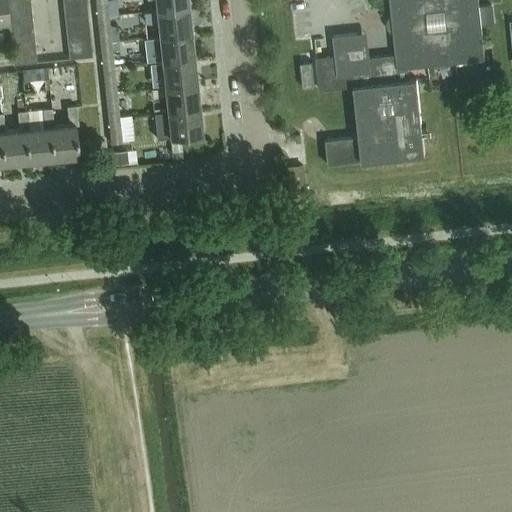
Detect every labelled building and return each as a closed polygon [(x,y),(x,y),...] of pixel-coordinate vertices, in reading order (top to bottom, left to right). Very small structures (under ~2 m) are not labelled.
[(0,0),(0,22),(8,22),(7,11),(6,0),(0,0)] [(7,11),(30,9),(29,0),(8,0),(6,0),(7,11)] [(93,0),(96,18),(108,17),(106,0),(105,0),(93,0)] [(113,0),(107,0),(106,0),(108,17),(113,16),(115,16),(113,0)] [(154,0),(156,12),(188,8),(187,0),(154,0)] [(399,81),(412,80),(410,67),(486,59),(483,25),(497,23),(494,3),(481,4),(480,0),(390,0),(396,54),(399,81)] [(87,14),(86,3),(63,5),(64,16),(87,14)] [(159,37),(191,33),(188,8),(156,12),(159,37)] [(8,22),(31,19),(30,9),(7,11),(8,22)] [(88,24),(87,14),(64,16),(65,27),(88,24)] [(98,43),(110,42),(109,25),(108,17),(96,18),(98,43)] [(10,32),(32,30),(31,19),(8,22),(10,32)] [(89,35),(88,24),(65,27),(66,38),(89,35)] [(116,27),(109,25),(110,42),(118,41),(116,27)] [(32,30),(10,32),(11,43),(34,41),(32,30)] [(161,62),(194,58),(191,33),(159,37),(161,62)] [(336,56),(316,58),(320,91),(355,87),(360,136),(363,160),(363,161),(427,154),(419,79),(412,80),(399,81),(396,54),(360,58),(357,34),(333,36),(336,56)] [(91,46),(89,35),(66,38),(68,48),(91,46)] [(34,41),(11,43),(12,54),(35,52),(34,41)] [(101,69),(113,67),(110,42),(98,43),(101,69)] [(92,56),(91,46),(68,48),(69,59),(92,56)] [(35,52),(12,54),(13,65),(36,62),(35,52)] [(0,55),(0,66),(12,65),(11,54),(0,55)] [(164,87),(196,84),(194,58),(161,62),(164,87)] [(104,94),(116,92),(113,67),(101,69),(104,94)] [(167,112),(199,108),(196,84),(164,87),(167,112)] [(107,119),(119,117),(116,92),(104,94),(107,119)] [(56,126),(52,126),(55,158),(79,156),(76,125),(79,125),(77,106),(68,107),(70,124),(56,126)] [(170,138),(202,134),(199,108),(167,112),(170,135),(170,138)] [(54,109),(43,110),(45,127),(30,129),(26,130),(29,161),(55,158),(52,126),(56,126),(54,109)] [(20,130),(5,131),(1,132),(4,164),(29,161),(26,130),(30,129),(28,112),(18,113),(20,130)] [(167,112),(154,113),(157,139),(170,138),(170,135),(167,112)] [(119,117),(107,119),(110,142),(121,141),(119,117)] [(363,160),(360,136),(324,140),(326,164),(363,160)] [(127,150),(113,152),(114,165),(128,163),(127,150)] [(306,195),(303,166),(288,168),(292,196),(306,195)]
